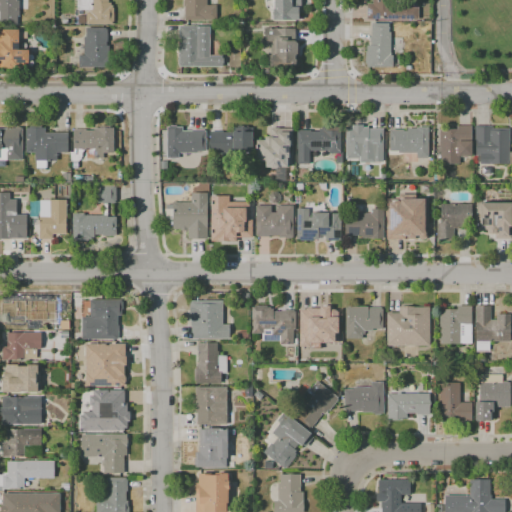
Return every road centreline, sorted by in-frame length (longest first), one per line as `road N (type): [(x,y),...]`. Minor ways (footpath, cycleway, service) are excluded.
road 1 (residential): [(147,0),(141,178),(157,296),(162,511)]
road 2 (residential): [(511,273),(0,276)]
road 3 (residential): [(511,93),(0,94)]
road 4 (residential): [(511,453),(352,459),(344,511)]
